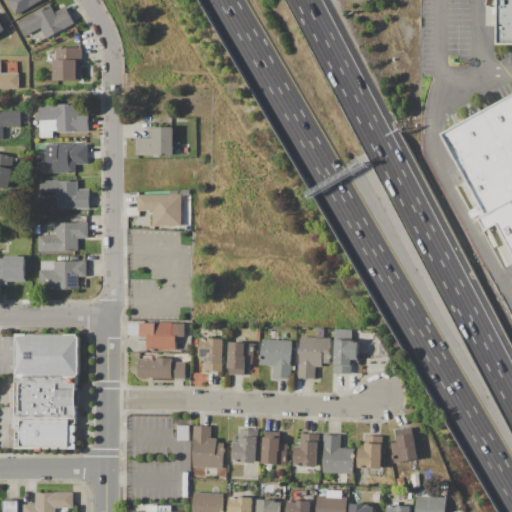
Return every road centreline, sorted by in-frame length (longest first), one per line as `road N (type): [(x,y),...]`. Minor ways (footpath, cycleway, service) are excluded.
road 1 (motorway): [(226,0),(511,489)]
road 2 (residential): [(112,36),(119,99),(109,511)]
road 3 (motorway): [(511,398),(302,0)]
road 4 (residential): [(112,402),(344,406),(382,399)]
